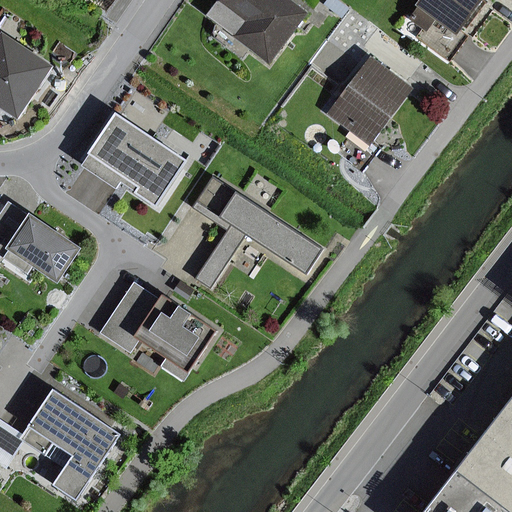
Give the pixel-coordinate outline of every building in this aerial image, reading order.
[(242,22),(230,37),(267,65),(308,13),(290,0),(214,0),(214,1),(242,22)] [(336,0),(326,0),(323,4),(341,18),(348,9),(336,0)] [(479,0),(415,0),(412,5),(416,7),(406,20),(424,33),(432,21),(453,36),(479,0)] [(350,17),(341,28),(357,39),(365,29),(362,28),(366,22),(357,15),(353,19),(350,17)] [(453,36),(432,21),(424,33),(418,40),(449,62),(463,43),(453,36)] [(48,66),(0,34),(0,109),(14,118),(48,66)] [(411,88),(368,57),(327,114),(352,132),(369,145),(411,88)] [(180,160),(111,114),(76,167),(111,190),(117,182),(150,204),(180,160)] [(369,145),(352,132),(336,152),(361,172),(378,152),(369,145)] [(301,272),(318,248),(210,176),(194,201),(230,225),(245,235),(301,272)] [(0,254),(3,250),(26,214),(7,203),(0,214),(0,254)] [(55,285),(78,249),(26,214),(3,250),(55,285)] [(230,225),(195,280),(210,289),(245,235),(230,225)] [(130,337),(155,298),(132,283),(99,334),(122,349),(130,337)] [(214,330),(157,294),(155,298),(130,337),(164,359),(160,367),(181,381),(214,330)] [(115,435),(48,390),(24,426),(71,457),(52,485),(72,499),(115,435)] [(511,511),(511,410),(433,511),(511,511)] [(0,421),(0,461),(19,434),(0,421)]
